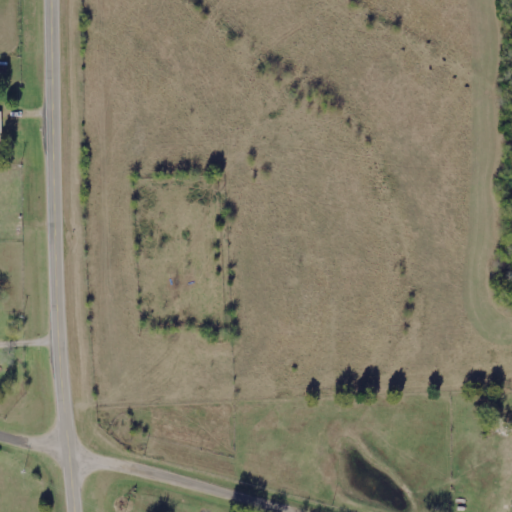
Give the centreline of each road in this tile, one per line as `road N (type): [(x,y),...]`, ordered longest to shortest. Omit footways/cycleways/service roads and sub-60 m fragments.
road 1 (tertiary): [(70,511),(48,0)]
road 2 (residential): [(292,511),(66,458)]
